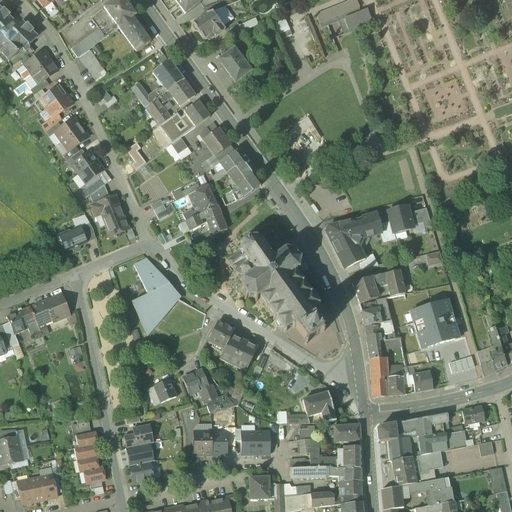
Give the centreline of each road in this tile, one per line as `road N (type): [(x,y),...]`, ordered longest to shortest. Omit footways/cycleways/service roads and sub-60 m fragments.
road 1 (residential): [(17,0),(52,36),(150,245)]
road 2 (residential): [(362,396),(185,287),(150,245)]
road 3 (secondary): [(362,396),(334,280),(272,182)]
road 4 (residential): [(123,498),(75,275)]
road 5 (secondary): [(272,182),(139,0)]
road 6 (residential): [(284,466),(228,465),(218,479),(123,498)]
road 7 (secondary): [(365,418),(497,390)]
